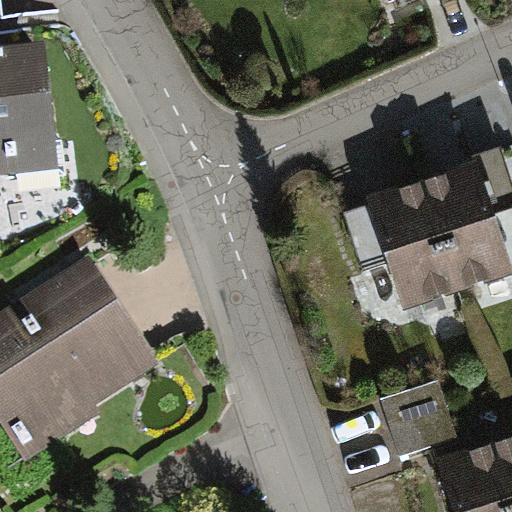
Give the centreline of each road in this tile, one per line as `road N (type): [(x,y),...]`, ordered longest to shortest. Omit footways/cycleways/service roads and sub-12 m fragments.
road 1 (residential): [(211,178),(316,511)]
road 2 (residential): [(211,178),(511,47)]
road 3 (residential): [(106,0),(154,65),(211,178)]
